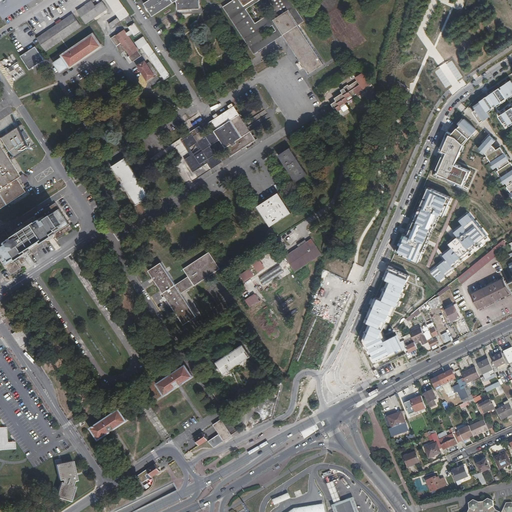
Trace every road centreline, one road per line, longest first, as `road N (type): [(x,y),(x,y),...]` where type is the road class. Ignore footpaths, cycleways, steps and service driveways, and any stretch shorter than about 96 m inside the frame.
road 1 (residential): [(511,56),(436,120),(324,377),(334,412)]
road 2 (secondary): [(334,412),(145,511)]
road 3 (secondary): [(187,511),(299,446)]
